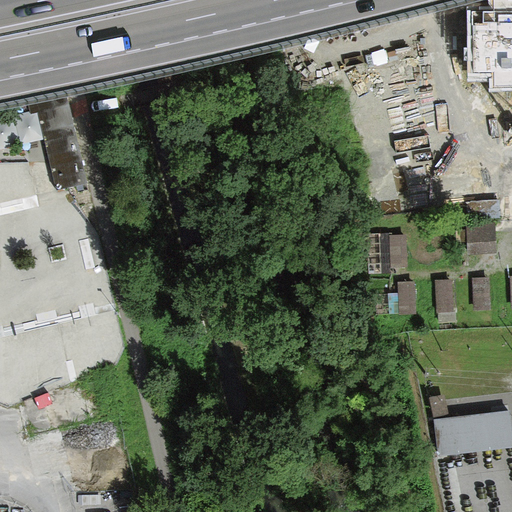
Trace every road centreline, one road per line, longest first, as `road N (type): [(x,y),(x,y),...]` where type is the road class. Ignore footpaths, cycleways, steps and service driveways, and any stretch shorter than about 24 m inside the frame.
road 1 (motorway): [(0,87),(394,0)]
road 2 (motorway): [(0,59),(274,0)]
